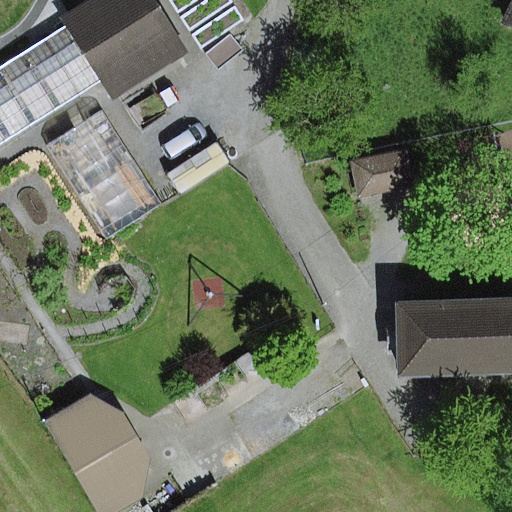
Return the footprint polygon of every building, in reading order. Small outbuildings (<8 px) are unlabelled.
[(151,0),(92,0),(62,19),(66,26),(0,67),(0,145),(99,83),(111,101),(186,54),(151,0)] [(511,0),(510,0),(500,23),(511,28),(511,0)] [(138,174),(108,112),(61,135),(91,196),(138,174)] [(511,297),(418,299),(419,378),(511,376),(511,297)] [(98,397),(58,422),(111,511),(128,511),(145,508),(159,471),(126,420),(98,397)]
